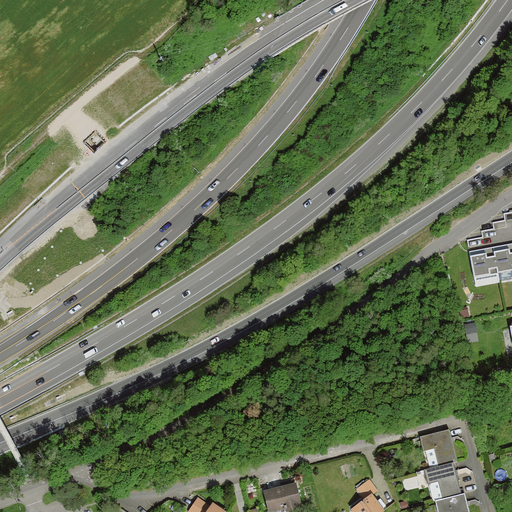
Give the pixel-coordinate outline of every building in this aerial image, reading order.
[(493,254),(494,260),(496,270),(497,275),(511,272),(511,256),(509,257),(508,252),(493,254)] [(470,259),(474,279),(489,276),(488,272),(496,270),(494,260),(485,261),(484,256),(470,259)] [(441,467),(455,463),(458,462),(450,431),(422,438),(425,450),(436,448),(441,467)] [(444,500),(463,495),(455,463),(441,467),(426,471),(430,485),(439,482),(444,500)] [(379,491),(372,480),(358,489),(366,500),(353,509),(355,511),(384,511),(386,511),(374,494),(379,491)] [(265,492),(270,511),(303,511),(296,484),(265,492)] [(470,511),(466,495),(463,495),(444,500),(437,502),(439,511),(470,511)] [(228,511),(214,502),(212,507),(199,498),(189,511),(228,511)]
